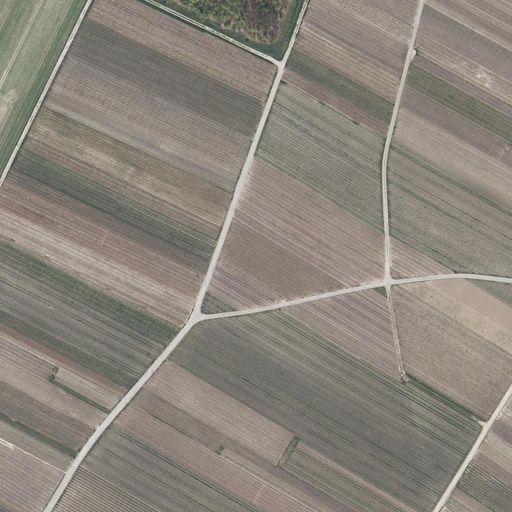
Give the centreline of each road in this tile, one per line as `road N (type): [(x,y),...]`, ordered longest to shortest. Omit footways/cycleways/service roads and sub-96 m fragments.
road 1 (track): [(511,280),(470,274),(385,283),(191,320),(282,65),(148,0)]
road 2 (track): [(421,0),(383,154),(385,283),(401,370)]
road 3 (track): [(191,320),(74,462),(46,511)]
road 4 (track): [(92,0),(0,181)]
road 5 (track): [(511,386),(433,511)]
